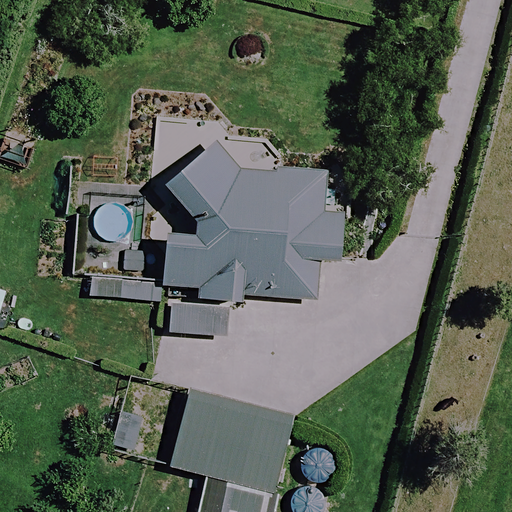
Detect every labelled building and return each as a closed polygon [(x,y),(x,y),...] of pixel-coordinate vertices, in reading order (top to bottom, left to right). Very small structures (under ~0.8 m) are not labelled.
[(44,135),(6,122),(0,139),(0,164),(30,175),(44,135)] [(233,305),(246,306),(246,298),(323,302),(326,263),(342,264),(345,217),(329,216),(331,174),(241,168),(222,145),(169,184),(197,235),(162,233),(159,287),(197,289),(196,303),(233,305)] [(158,195),(92,193),(89,300),(155,302),(158,195)] [(196,303),(174,302),(170,367),(215,370),(216,338),(231,339),(233,305),(196,303)] [(292,428),(191,405),(176,470),(277,494),(292,428)] [(269,511),(271,505),(224,495),(221,511),(269,511)]
